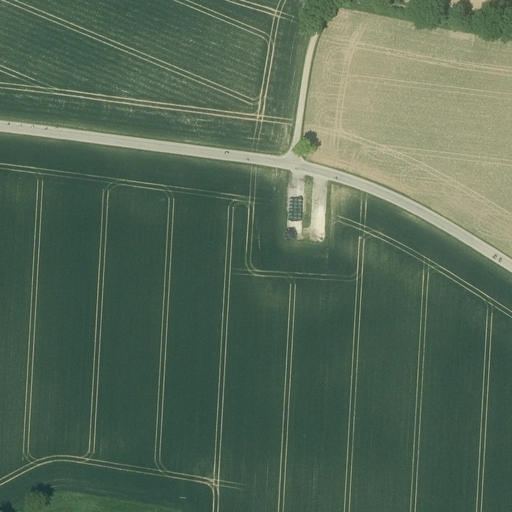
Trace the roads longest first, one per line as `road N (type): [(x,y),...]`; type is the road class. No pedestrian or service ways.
road 1 (unclassified): [(293,165),(0,126)]
road 2 (unclassified): [(511,266),(382,194),(293,165)]
road 3 (unclassified): [(293,165),(307,60),(334,0)]
